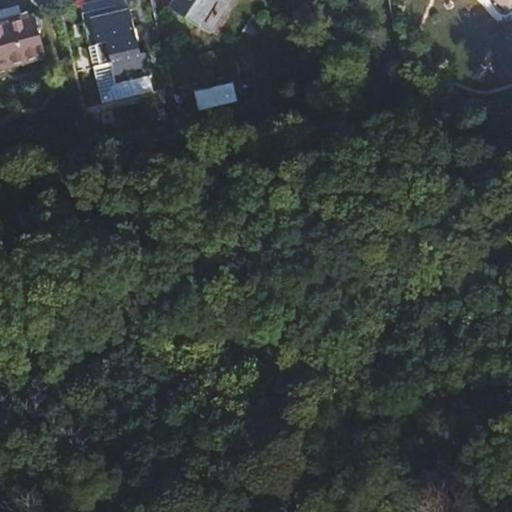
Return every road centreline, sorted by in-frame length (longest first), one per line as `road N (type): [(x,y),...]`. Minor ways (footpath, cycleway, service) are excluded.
road 1 (track): [(511,277),(359,258),(243,294),(207,297),(186,279),(196,256),(228,234),(511,164)]
road 2 (track): [(113,511),(209,458),(315,424),(511,381)]
